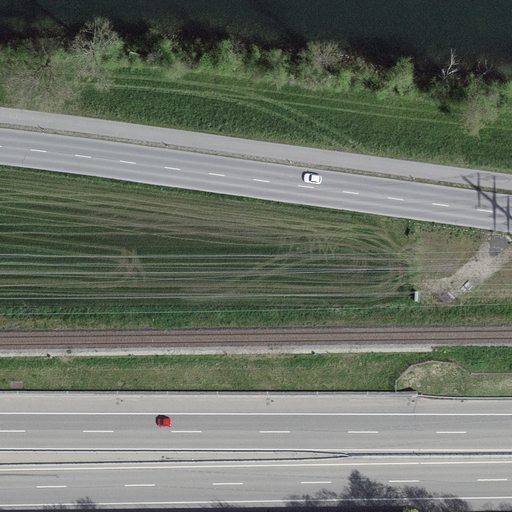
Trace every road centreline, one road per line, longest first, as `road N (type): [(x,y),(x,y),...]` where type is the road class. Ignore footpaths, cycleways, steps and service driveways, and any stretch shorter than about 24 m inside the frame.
road 1 (primary): [(0,143),(511,213)]
road 2 (motorway): [(0,488),(511,480)]
road 3 (motorway): [(511,431),(0,431)]
